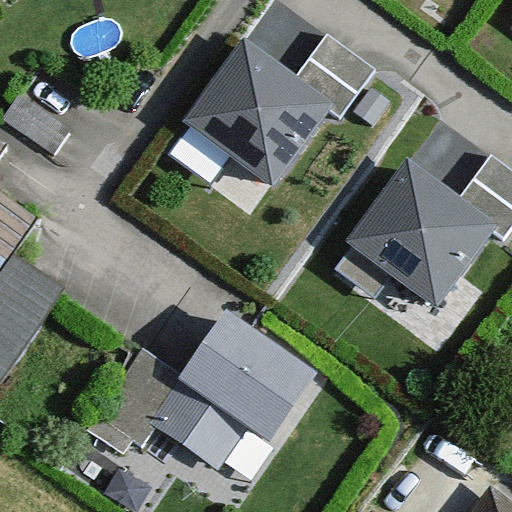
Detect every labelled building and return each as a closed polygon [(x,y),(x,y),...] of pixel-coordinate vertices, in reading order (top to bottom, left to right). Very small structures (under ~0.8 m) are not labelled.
[(328,39),(293,87),(331,115),(339,121),(374,72),(328,39)] [(244,51),(190,126),(277,188),(331,115),(293,87),(244,51)] [(0,152),(1,151),(0,150),(0,273),(33,223),(0,202),(0,152)] [(511,175),(492,161),(457,209),(495,236),(503,242),(511,229),(511,175)] [(408,173),(354,247),(441,310),(495,236),(457,209),(408,173)] [(225,322),(155,425),(217,467),(244,427),(272,446),(315,382),(225,322)] [(511,511),(511,503),(488,484),(465,511),(511,511)]
